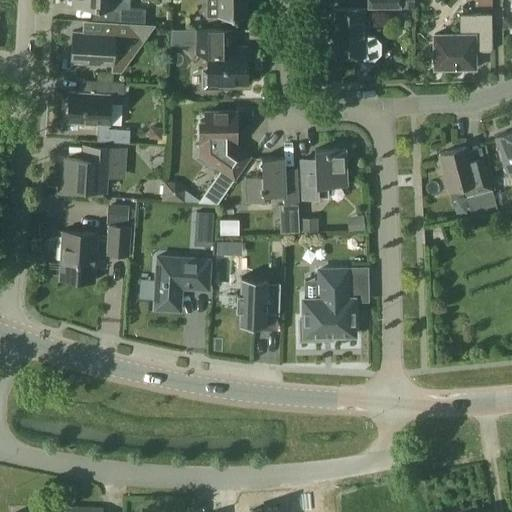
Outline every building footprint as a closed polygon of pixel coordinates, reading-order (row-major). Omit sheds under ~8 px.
[(72,0),(72,6),(117,8),(116,22),(127,23),(144,24),(145,10),(126,9),(126,3),(123,0),(72,0)] [(207,0),(207,17),(247,17),(246,0),(207,0)] [(366,0),(367,9),(400,9),(400,0),(366,0)] [(414,8),(414,0),(400,0),(400,9),(414,8)] [(364,34),(368,34),(368,20),(364,20),(364,8),(332,8),(332,56),(363,56),(363,59),(364,60),(374,61),(380,55),(380,43),(374,37),(364,37),(364,34)] [(492,51),(492,13),(459,14),(459,34),(434,34),(434,69),(475,68),(475,51),(492,51)] [(127,23),(116,22),(103,21),(103,33),(73,32),(71,62),(113,64),(114,43),(126,44),(127,23)] [(197,29),(172,29),(171,41),(178,40),(182,37),(197,37),(197,53),(208,53),(208,71),(204,71),(205,87),(221,87),(221,83),(247,83),(247,52),(235,52),(235,29),(197,29)] [(69,91),(68,122),(98,123),(97,141),(129,143),(129,130),(108,128),(108,124),(109,124),(110,103),(122,104),(124,82),(100,81),(99,93),(69,91)] [(202,145),(194,145),(194,156),(217,172),(197,201),(215,202),(248,156),(234,146),(234,114),(208,114),(208,123),(202,123),(202,145)] [(511,130),(496,137),(511,174),(511,130)] [(117,148),(83,147),(82,159),(67,158),(65,187),(104,189),(105,174),(115,175),(117,148)] [(484,156),(470,160),(466,147),(439,154),(449,190),(464,186),(467,197),(493,190),(484,156)] [(315,149),(315,158),(300,159),(302,199),(328,198),(327,185),(346,184),(345,148),(315,149)] [(262,176),(246,177),(247,202),(264,201),(264,195),(285,194),(285,203),(298,202),(297,187),(297,182),(284,183),(284,169),(283,156),(261,157),(262,176)] [(161,199),(184,201),(185,187),(176,180),(163,179),(161,199)] [(107,224),(128,225),(129,205),(108,203),(107,224)] [(298,206),(280,207),(281,235),(299,234),(298,206)] [(213,212),(197,211),(196,227),(212,228),(213,212)] [(317,230),(317,217),(299,217),(299,230),(317,230)] [(40,222),(39,235),(49,235),(50,223),(40,222)] [(131,227),(109,225),(107,255),(130,257),(131,227)] [(97,233),(63,231),(60,279),(94,281),(97,233)] [(281,252),(282,241),(271,240),(271,251),(281,252)] [(207,261),(160,258),(157,306),(178,307),(179,284),(206,286),(207,261)] [(300,320),(300,340),(319,340),(319,335),(354,335),(353,299),(349,299),(348,269),(319,270),(320,299),(304,300),(304,320),(300,320)] [(240,311),(240,319),(240,324),(253,324),(253,325),(264,326),(264,327),(266,327),(266,314),(278,314),(278,315),(279,315),(280,283),(267,282),(267,278),(241,277),(241,293),(237,293),(236,311),(240,311)]
